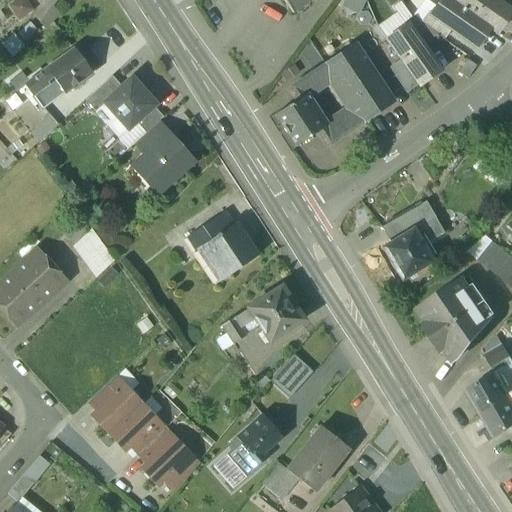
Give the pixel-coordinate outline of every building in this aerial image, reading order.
[(28,0),(17,0),(10,3),(18,20),(34,13),(28,0)] [(312,0),(283,0),(293,14),(312,0)] [(345,0),(343,7),(360,13),(364,0),(345,0)] [(488,26),(451,0),(440,0),(435,8),(439,10),(434,16),(434,17),(451,29),(476,47),(484,35),(483,34),(488,27),(488,26)] [(493,0),(451,0),(488,26),(488,27),(495,31),(501,23),(503,24),(511,12),(493,0)] [(451,29),(434,17),(434,16),(429,12),(421,22),(438,34),(437,34),(444,39),(451,29)] [(421,22),(414,17),(404,23),(408,29),(409,29),(421,45),(437,34),(438,34),(421,22)] [(30,23),(15,37),(22,45),(37,31),(30,23)] [(421,45),(409,29),(408,29),(402,33),(400,30),(387,39),(402,61),(418,83),(427,77),(428,79),(439,71),(421,45)] [(354,46),(326,65),(333,76),(355,109),(363,122),(391,104),(354,46)] [(74,49),(48,69),(65,93),(92,74),(74,49)] [(476,66),(467,60),(459,73),(467,79),(476,66)] [(405,93),(418,83),(402,61),(389,71),(405,93)] [(326,65),(288,89),(296,101),(303,96),(333,76),(326,65)] [(48,69),(25,85),(42,109),(65,93),(48,69)] [(121,87),(112,76),(85,101),(95,112),(105,103),(104,103),(121,87)] [(155,105),(131,79),(121,87),(104,103),(105,103),(128,129),(136,123),(153,107),(155,105)] [(324,129),(303,96),(296,101),(275,115),(296,147),(317,133),(324,129)] [(153,107),(136,123),(145,133),(153,126),(163,117),(153,107)] [(324,129),(317,133),(326,147),(363,122),(355,109),(324,129)] [(50,115),(30,133),(39,143),(58,125),(50,115)] [(145,133),(135,143),(145,155),(164,138),(153,126),(145,133)] [(145,155),(133,166),(157,193),(192,161),(176,143),(172,146),(164,138),(145,155)] [(425,203),(383,228),(392,243),(412,230),(434,217),(425,203)] [(222,213),(187,237),(218,283),(256,257),(234,225),(231,226),(222,213)] [(434,217),(412,230),(417,239),(422,236),(426,243),(443,232),(434,217)] [(477,229),(461,242),(468,250),(484,237),(477,229)] [(114,261),(92,230),(74,247),(96,278),(114,261)] [(422,236),(417,239),(412,230),(392,243),(383,248),(401,279),(413,272),(416,276),(430,268),(427,263),(431,261),(428,256),(432,253),(426,243),(422,236)] [(511,257),(492,242),(477,260),(511,288),(511,257)] [(64,283),(36,252),(0,283),(0,309),(16,327),(64,283)] [(490,320),(463,280),(418,310),(427,323),(425,325),(443,351),(445,350),(454,362),(458,359),(490,320)] [(281,287),(247,309),(256,323),(262,332),(267,339),(268,342),(302,321),(281,287)] [(247,309),(233,318),(242,332),(256,323),(247,309)] [(233,318),(221,325),(226,333),(216,340),(223,350),(245,336),(242,332),(233,318)] [(267,339),(262,332),(258,335),(264,345),(268,342),(267,339)] [(498,337),(482,352),(484,355),(503,345),(498,337)] [(503,345),(484,355),(492,367),(510,356),(503,345)] [(312,373),(294,356),(269,382),(288,399),(312,373)] [(511,360),(510,356),(492,367),(495,373),(496,373),(510,396),(511,394),(511,360)] [(129,388),(136,383),(127,369),(119,374),(129,388)] [(495,373),(467,389),(484,417),(511,400),(511,399),(510,396),(496,373),(495,373)] [(269,382),(260,374),(254,382),(262,389),(269,382)] [(115,377),(89,402),(97,411),(123,386),(115,377)] [(123,386),(97,411),(91,416),(108,434),(140,403),(123,386)] [(511,400),(484,417),(496,438),(511,428),(511,400)] [(140,403),(108,434),(125,451),(130,446),(130,445),(156,420),(140,403)] [(236,439),(240,444),(255,461),(281,439),(261,417),(236,439)] [(156,420),(130,445),(130,446),(139,454),(165,430),(156,420)] [(0,446),(9,436),(0,427),(0,446)] [(320,428),(286,471),(297,480),(314,493),(348,450),(320,428)] [(165,430),(139,454),(146,463),(147,463),(173,438),(165,430)] [(173,438),(147,463),(146,463),(141,468),(158,486),(163,481),(189,456),(173,438)] [(255,461),(240,444),(226,457),(245,478),(259,466),(255,461)] [(39,456),(23,475),(33,484),(49,464),(39,456)] [(189,456),(163,481),(175,493),(198,465),(189,456)] [(281,501),(297,480),(286,471),(278,464),(261,485),(281,501)] [(332,507),(359,487),(347,472),(325,498),(332,507)] [(23,475),(7,493),(18,502),(33,484),(23,475)] [(332,507),(328,511),(377,511),(359,487),(332,507)]
